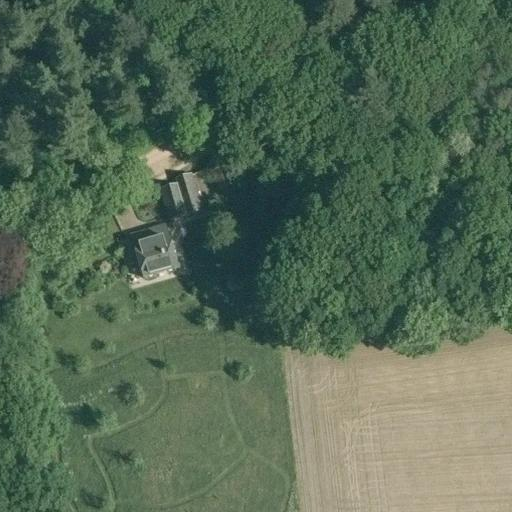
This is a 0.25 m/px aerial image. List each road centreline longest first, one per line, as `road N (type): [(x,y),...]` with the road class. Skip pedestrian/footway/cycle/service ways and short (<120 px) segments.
road 1 (track): [(0,233),(457,0)]
road 2 (track): [(31,511),(0,346)]
